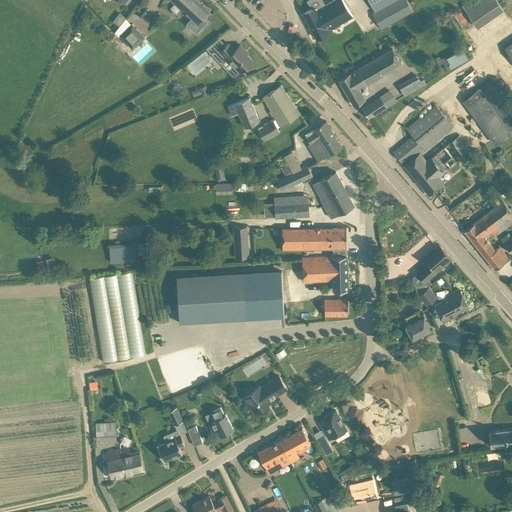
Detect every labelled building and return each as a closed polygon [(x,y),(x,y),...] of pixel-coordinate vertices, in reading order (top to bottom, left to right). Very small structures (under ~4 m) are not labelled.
[(198,0),(172,0),(192,17),(187,23),(197,32),(207,20),(203,17),(210,10),(198,0)] [(304,12),(317,38),(331,29),(331,28),(334,26),(340,23),(352,14),(342,0),(332,0),(321,7),(319,4),(314,7),(304,12)] [(369,0),(375,11),(373,12),(381,28),(413,10),(407,0),(369,0)] [(497,0),(468,0),(462,4),(477,26),(503,8),(497,0)] [(120,12),(113,20),(119,25),(125,17),(120,12)] [(132,22),(120,34),(133,48),(146,37),(132,22)] [(218,37),(206,48),(235,77),(253,59),(244,50),(245,49),(241,44),(235,49),(228,43),(226,45),(218,37)] [(392,48),(339,79),(354,104),(365,98),(360,88),(401,63),(392,48)] [(418,73),(399,84),(405,96),(427,84),(424,78),(421,79),(418,73)] [(463,99),(495,142),(511,129),(511,106),(491,78),(463,99)] [(202,94),(209,91),(209,90),(208,90),(206,84),(199,87),(202,94)] [(272,109),(269,111),(272,115),(274,114),(276,117),(273,119),(264,124),(264,125),(259,128),(265,140),(280,131),(277,127),(300,113),(281,84),(264,96),(272,109)] [(228,105),(232,115),(239,112),(245,126),(260,120),(249,96),(228,105)] [(362,108),(369,118),(387,106),(380,96),(362,108)] [(401,145),(393,151),(403,163),(411,156),(423,147),(425,149),(454,124),(435,103),(407,127),(413,134),(401,145)] [(308,143),(311,149),(335,135),(326,120),(305,133),(310,142),(308,143)] [(464,154),(472,147),(461,133),(452,140),(452,139),(427,160),(419,151),(404,164),(429,194),(444,181),(439,176),(464,154)] [(335,135),(311,149),(318,160),(324,157),(329,154),(342,146),(335,135)] [(288,163),(281,166),(286,174),(292,170),(288,163)] [(225,179),(221,164),(214,165),(218,181),(225,179)] [(302,168),(276,180),(280,188),(287,187),(304,179),(305,182),(314,178),(307,165),(302,167),(302,168)] [(321,198),(331,217),(354,205),(336,171),(319,179),(320,179),(314,183),(322,198),(321,198)] [(232,191),(232,182),(216,181),(216,190),(232,191)] [(495,206),(464,230),(495,268),(503,262),(509,258),(500,246),(495,249),(489,241),(486,237),(489,235),(492,232),(494,234),(501,229),(502,230),(511,223),(511,211),(499,194),(498,195),(490,201),(495,206)] [(273,198),(263,199),(265,218),(275,216),(309,214),(311,214),(309,197),(274,200),(273,198)] [(394,230),(403,224),(399,217),(390,223),(394,230)] [(234,226),(236,257),(249,256),(247,225),(234,226)] [(282,227),(283,247),(347,247),(346,227),(282,227)] [(505,243),(511,239),(507,234),(501,239),(505,243)] [(150,243),(110,245),(111,261),(151,259),(150,243)] [(419,293),(430,285),(432,283),(427,277),(451,257),(439,243),(424,256),(429,262),(412,277),(415,286),(416,286),(418,294),(419,293)] [(303,280),(333,279),(334,289),(347,289),(347,254),(302,257),(303,280)] [(284,259),(248,264),(252,293),(288,288),(284,259)] [(102,359),(145,353),(132,269),(90,276),(102,359)] [(243,271),(177,275),(179,322),(246,318),(243,271)] [(429,286),(419,294),(428,305),(437,297),(429,286)] [(435,303),(443,321),(452,316),(450,314),(468,305),(459,288),(450,293),(451,295),(435,303)] [(320,299),(316,300),(317,311),(325,311),(325,315),(338,315),(348,315),(348,300),(348,298),(325,298),(325,299),(320,299)] [(261,304),(262,319),(287,318),(287,303),(261,304)] [(408,322),(405,324),(413,338),(431,329),(424,314),(420,316),(417,310),(406,316),(408,322)] [(279,358),(287,353),(284,348),(276,353),(279,358)] [(244,395),(255,411),(271,401),(269,399),(287,387),(279,375),(261,387),(260,385),(244,395)] [(176,405),(168,410),(175,423),(175,424),(183,420),(183,419),(177,406),(176,405)] [(218,418),(209,422),(213,431),(217,429),(220,435),(233,428),(226,413),(224,414),(221,407),(214,410),(218,418)] [(321,423),(329,438),(347,428),(336,409),(322,417),(324,421),(321,423)] [(189,410),(183,412),(185,419),(192,416),(189,410)] [(95,423),(96,435),(116,434),(115,421),(95,423)] [(196,424),(187,428),(194,445),(203,441),(196,424)] [(511,426),(511,427),(511,428),(489,430),(491,445),(511,441),(511,426)] [(302,427),(258,450),(266,466),(277,460),(280,466),(291,460),(288,454),(310,442),(302,427)] [(158,444),(157,444),(164,460),(165,460),(183,452),(180,445),(184,443),(185,443),(179,428),(173,431),(175,437),(158,444)] [(320,443),(326,453),(333,449),(327,439),(320,443)] [(107,452),(108,458),(112,477),(143,469),(139,451),(126,453),(125,447),(107,452)] [(438,472),(433,483),(439,485),(442,476),(443,476),(444,474),(438,472)] [(373,475),(352,479),(356,494),(377,490),(373,475)] [(411,478),(392,482),(395,494),(413,490),(411,478)] [(193,504),(197,511),(213,511),(217,510),(217,509),(223,506),(225,511),(226,511),(232,511),(234,511),(232,507),(226,495),(219,498),(219,500),(213,503),(209,495),(193,504)] [(322,499),(315,503),(319,511),(322,511),(327,509),(322,499)] [(259,507),(252,511),(284,511),(282,508),(276,511),(271,501),(259,506),(259,507)] [(414,511),(415,511),(413,501),(395,504),(397,511),(414,511)]
